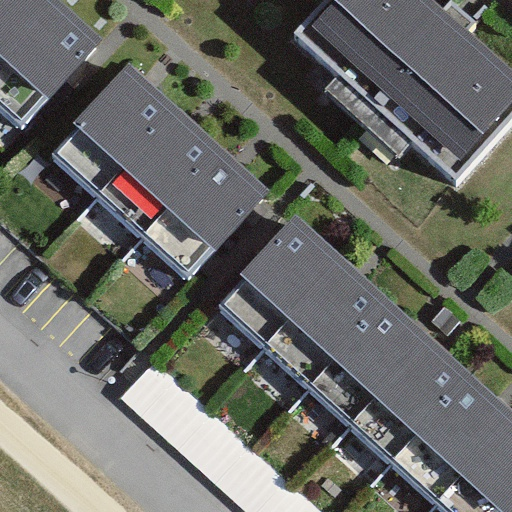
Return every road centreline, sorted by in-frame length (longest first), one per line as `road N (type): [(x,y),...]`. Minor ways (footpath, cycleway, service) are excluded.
road 1 (residential): [(0,350),(179,511)]
road 2 (track): [(0,426),(95,511)]
